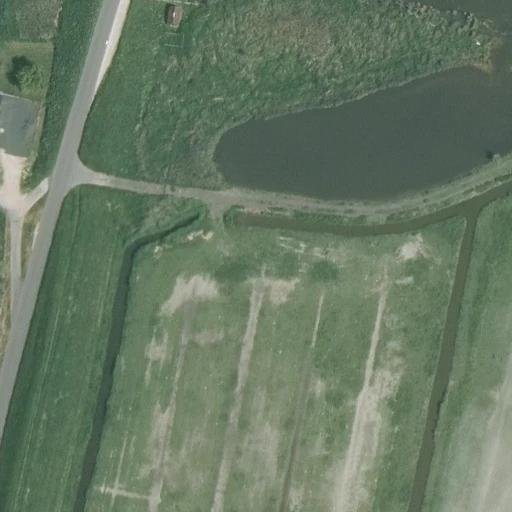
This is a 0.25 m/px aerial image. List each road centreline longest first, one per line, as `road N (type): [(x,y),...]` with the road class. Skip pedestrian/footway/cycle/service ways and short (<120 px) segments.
road 1 (track): [(511,167),(425,206),(370,216),(64,173)]
road 2 (tertiary): [(0,419),(114,0)]
